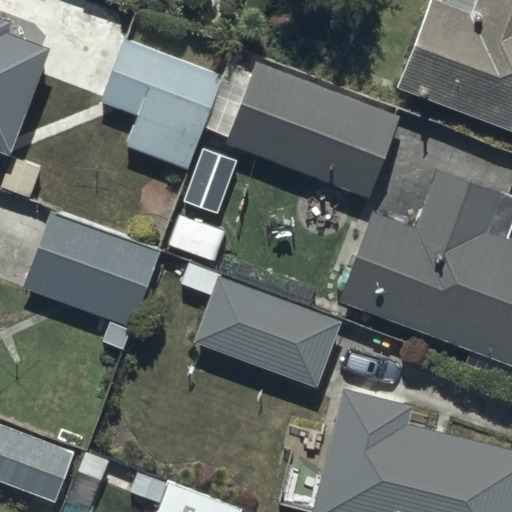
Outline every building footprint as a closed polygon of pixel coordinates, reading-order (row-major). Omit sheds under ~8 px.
[(431,0),(430,0),(397,90),(511,133),(511,0),(477,0),(472,15),(431,0)] [(0,23),(0,157),(9,161),(0,183),(0,187),(32,200),(44,169),(16,157),(57,58),(13,40),(17,30),(0,23)] [(227,80),(123,41),(101,100),(142,115),(128,150),(192,174),(227,80)] [(253,63),(221,143),(370,201),(401,121),(253,63)] [(370,213),(339,300),(511,362),(511,244),(509,244),(511,234),(511,196),(438,169),(415,230),(370,213)] [(162,254),(52,213),(24,290),(134,331),(162,254)] [(220,279),(196,339),(317,387),(341,327),(220,279)] [(414,410),(344,392),(313,511),(511,511),(511,455),(409,429),(414,410)] [(0,426),(0,482),(60,506),(79,457),(0,426)] [(241,511),(243,508),(170,481),(158,511),(241,511)]
